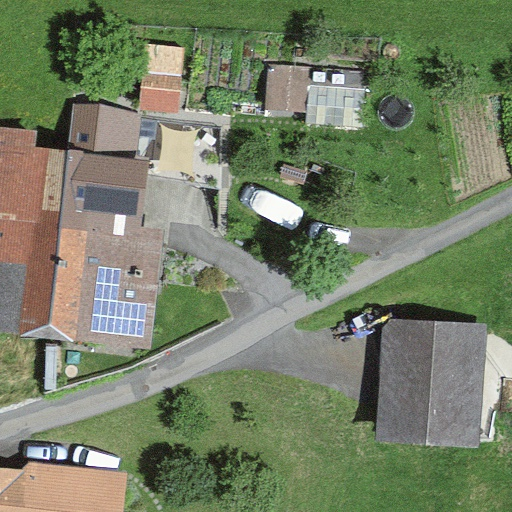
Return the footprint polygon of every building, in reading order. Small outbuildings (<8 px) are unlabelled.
[(171,76),(138,71),(132,109),(166,114),(171,76)] [(65,160),(53,326),(129,331),(145,119),(69,113),(65,160)] [(0,321),(53,326),(65,160),(13,156),(15,138),(0,136),(0,321)] [(470,336),(381,325),(367,441),(456,452),(470,336)] [(0,467),(0,511),(119,511),(122,480),(0,467)]
